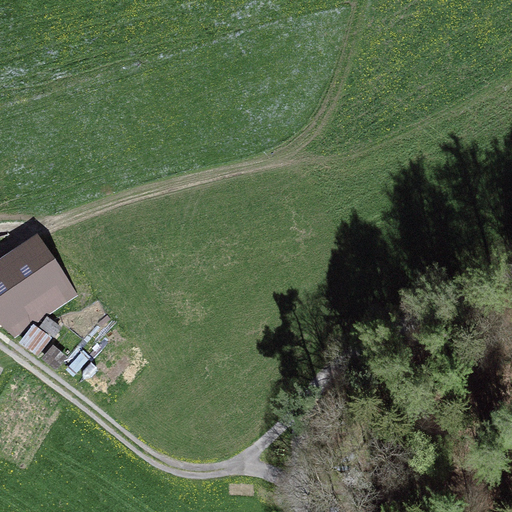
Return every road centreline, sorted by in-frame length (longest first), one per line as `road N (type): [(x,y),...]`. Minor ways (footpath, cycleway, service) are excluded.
road 1 (track): [(0,340),(157,468),(199,481),(240,471),(281,478),(306,499),(461,468),(511,468)]
road 2 (track): [(511,271),(450,300),(338,384),(308,417)]
